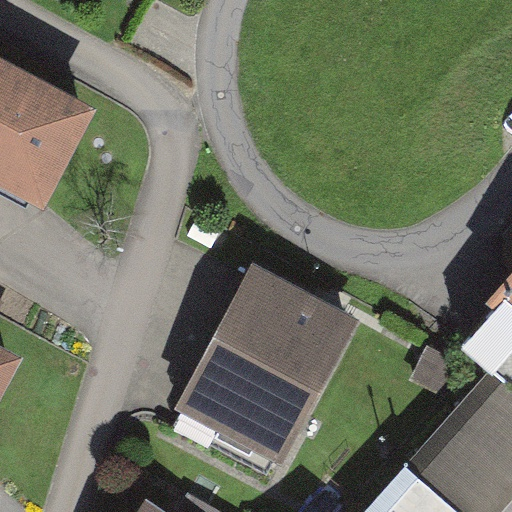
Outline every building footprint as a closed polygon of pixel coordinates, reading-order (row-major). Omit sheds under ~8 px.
[(89,108),(0,61),(0,173),(43,196),(89,108)] [(347,324),(253,275),(186,403),(279,452),(347,324)] [(506,304),(471,343),(501,369),(415,465),(468,511),(501,511),(511,500),(511,285),(500,299),(506,304)] [(0,383),(13,358),(0,351),(0,383)] [(468,511),(415,465),(371,511),(468,511)]
